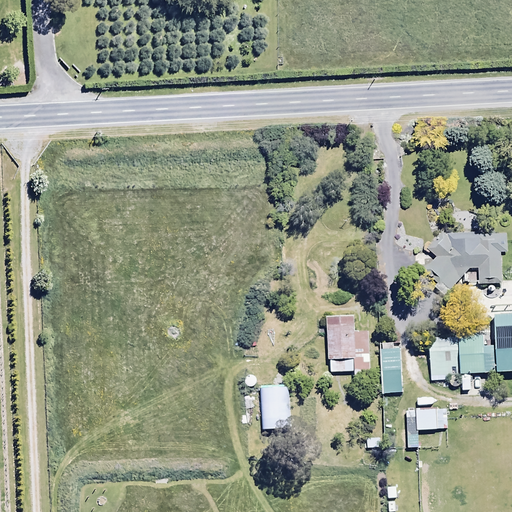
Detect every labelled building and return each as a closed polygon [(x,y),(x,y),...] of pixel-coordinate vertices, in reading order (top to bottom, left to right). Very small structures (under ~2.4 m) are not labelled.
[(478,283),(478,284),(501,284),(501,252),(507,252),(507,233),(482,234),(482,231),(447,232),(443,230),(427,248),(436,256),(420,272),(444,295),(464,276),(464,283),(478,283)] [(511,313),(493,315),(497,372),(511,370),(511,313)] [(353,316),(327,316),(327,360),(330,360),(330,373),(354,372),(354,375),(369,375),(369,332),(354,332),(353,316)] [(483,335),(459,336),(460,374),(494,373),(493,346),(483,346),(483,335)] [(457,337),(429,338),(430,382),(448,382),(448,376),(457,376),(457,337)] [(401,349),(381,349),(381,372),(401,372),(401,349)] [(289,429),(288,388),(260,389),(261,430),(289,429)] [(415,411),(406,412),(408,448),(417,448),(416,433),(447,431),(446,408),(415,410),(415,411)]
